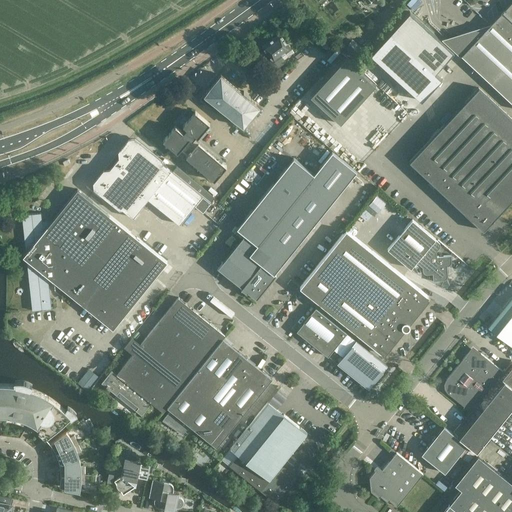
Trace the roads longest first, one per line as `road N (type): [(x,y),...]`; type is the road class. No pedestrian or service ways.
road 1 (unclassified): [(376,423),(195,273),(220,241)]
road 2 (unclassified): [(376,423),(511,262)]
road 3 (primary): [(111,103),(260,0)]
road 4 (primary): [(0,164),(64,139),(111,103)]
